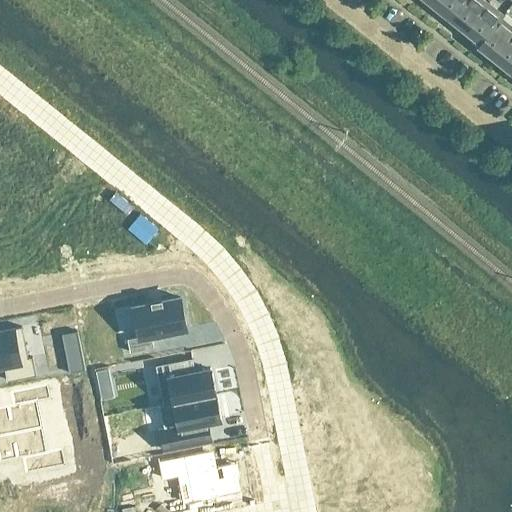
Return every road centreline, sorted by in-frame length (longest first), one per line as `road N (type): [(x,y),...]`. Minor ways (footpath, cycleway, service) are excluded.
road 1 (residential): [(0,311),(183,278),(199,285),(222,312),(254,409),(272,495),(255,511)]
road 2 (residential): [(511,139),(331,0)]
